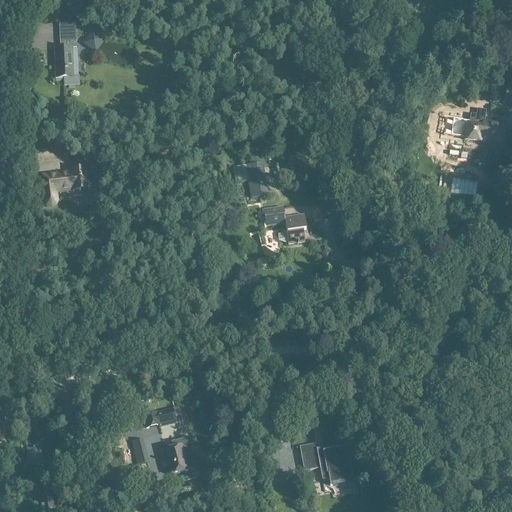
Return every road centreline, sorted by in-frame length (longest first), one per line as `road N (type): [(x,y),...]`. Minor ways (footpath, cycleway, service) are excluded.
road 1 (track): [(395,347),(327,0)]
road 2 (track): [(60,392),(165,363),(258,350),(395,347)]
road 3 (unclassified): [(40,355),(10,295),(0,154)]
road 4 (unclassified): [(104,511),(40,355)]
road 5 (track): [(395,347),(422,511)]
road 6 (track): [(395,347),(511,307)]
